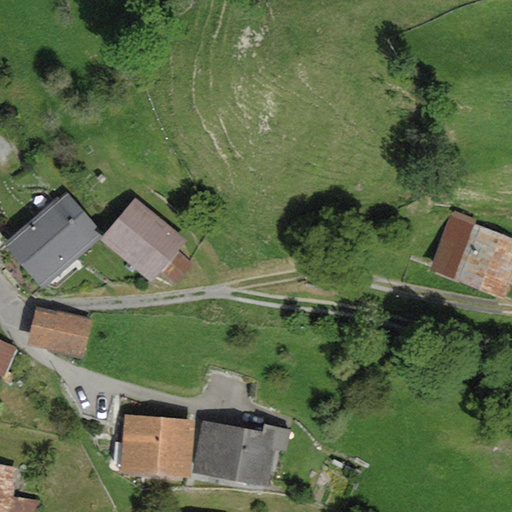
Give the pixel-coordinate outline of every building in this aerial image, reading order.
[(58,196),(4,244),(43,288),(101,236),(97,232),(100,229),(66,192),(59,198),(58,196)] [(136,198),(100,240),(151,283),(160,273),(175,286),(194,264),(178,251),(187,241),(136,198)] [(511,279),(511,239),(451,216),(430,270),(505,298),(511,279)] [(56,312),(36,307),(27,345),(49,350),(49,352),(82,360),(91,318),(56,310),(56,312)] [(17,346),(0,339),(0,373),(5,376),(17,346)] [(195,420),(124,414),(124,421),(119,421),(118,439),(123,439),(120,471),(190,477),(195,420)] [(263,432),(203,420),(193,473),(269,487),(276,450),(286,452),(290,430),(264,425),(263,432)] [(18,467),(0,464),(0,511),(39,511),(41,499),(14,496),(18,467)]
